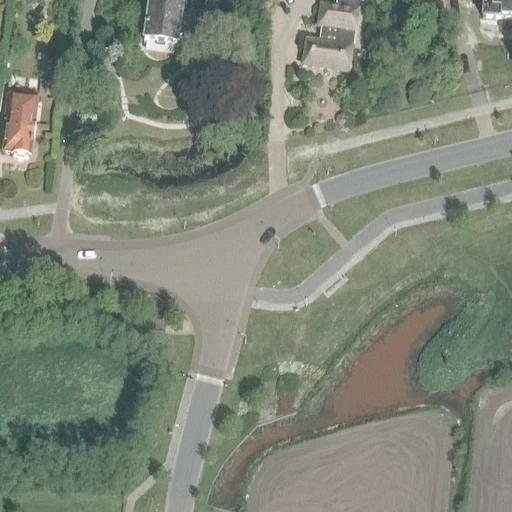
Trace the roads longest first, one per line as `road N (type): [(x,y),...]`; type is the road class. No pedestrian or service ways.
road 1 (tertiary): [(511,143),(316,196),(212,258)]
road 2 (unclassified): [(54,258),(86,0)]
road 3 (tertiary): [(212,258),(221,323),(179,511)]
road 4 (tertiary): [(212,258),(176,265),(54,258)]
